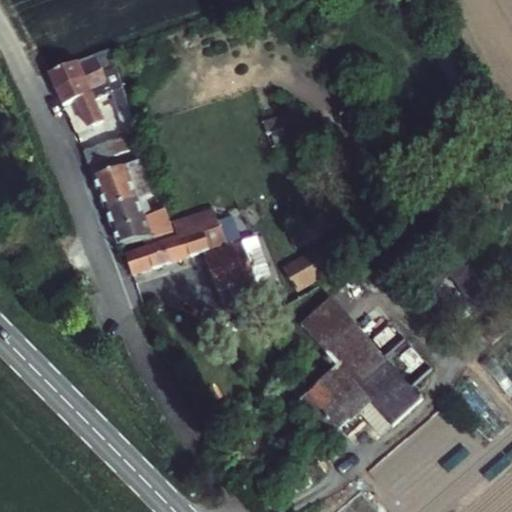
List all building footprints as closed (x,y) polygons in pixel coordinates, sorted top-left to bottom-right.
[(87,58),(41,75),(50,96),(95,79),(102,76),(113,71),(107,51),(95,56),(87,58)] [(113,71),(102,76),(108,91),(119,87),(113,71)] [(103,103),(95,79),(50,96),(57,111),(89,98),(92,106),(103,103)] [(279,108),(273,125),(304,135),(310,118),(279,108)] [(87,145),(90,159),(136,151),(134,136),(87,145)] [(144,246),(116,169),(88,178),(112,257),(144,246)] [(201,260),(221,313),(253,301),(224,222),(191,234),(199,255),(201,260)] [(129,282),(199,255),(191,234),(121,260),(129,282)] [(472,258),(428,276),(445,315),(488,297),(472,258)] [(314,309),(314,350),(375,350),(375,322),(344,322),(344,309),(314,309)] [(511,329),(470,364),(499,399),(511,388),(511,329)] [(393,380),(381,366),(351,394),(363,408),(393,380)] [(511,421),(472,378),(451,397),(493,443),(511,425),(511,421)] [(289,407),(221,466),(240,496),(294,448),(302,456),(317,443),(289,407)]
